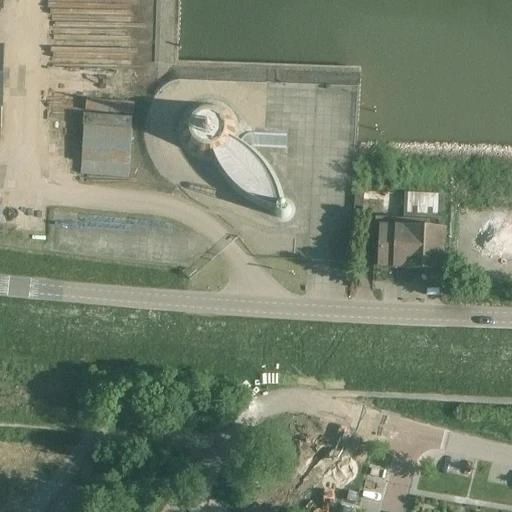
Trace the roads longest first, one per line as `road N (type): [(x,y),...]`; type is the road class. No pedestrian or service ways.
road 1 (tertiary): [(0,285),(254,310),(511,319)]
road 2 (residential): [(412,434),(275,402)]
